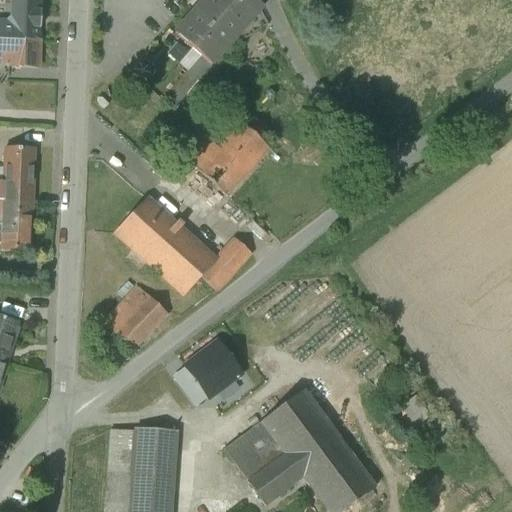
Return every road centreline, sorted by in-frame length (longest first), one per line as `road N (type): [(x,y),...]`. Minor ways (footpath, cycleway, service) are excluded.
road 1 (residential): [(61,414),(108,391),(511,81)]
road 2 (residential): [(61,414),(76,0)]
